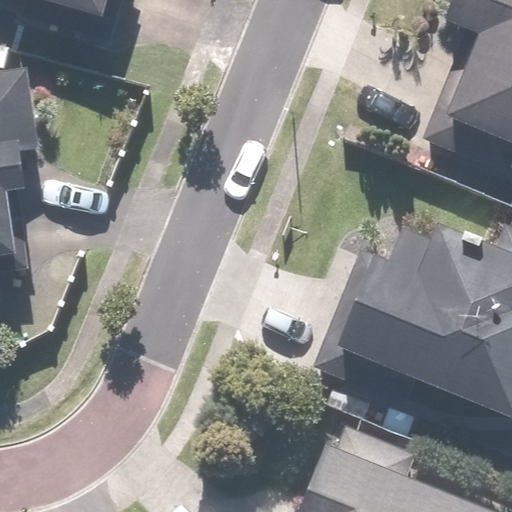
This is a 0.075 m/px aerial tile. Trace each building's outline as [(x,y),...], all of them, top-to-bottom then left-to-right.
[(0,0),(0,7),(90,30),(97,0),(0,0)] [(464,49),(423,153),(498,182),(505,165),(511,167),(511,0),(440,0),(427,35),(464,49)] [(21,85),(0,87),(0,271),(7,271),(0,217),(0,212),(17,210),(10,162),(31,159),(21,85)] [(339,266),(306,367),(505,433),(511,410),(511,249),(493,243),(481,277),(440,263),(444,251),(391,234),(376,278),(339,266)] [(464,511),(400,485),(408,466),(334,436),(321,466),(301,458),(279,511),(255,511),(250,510),(248,511),(464,511)]
